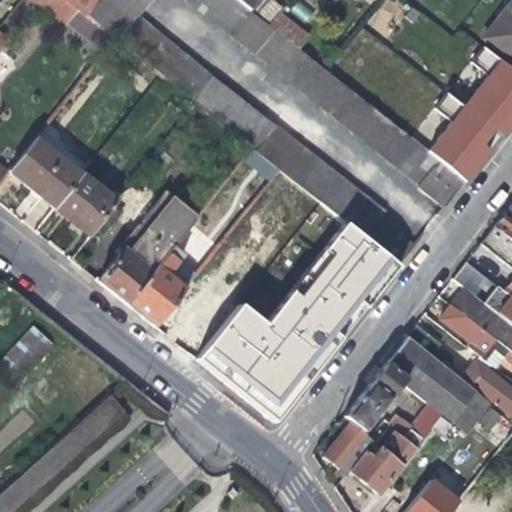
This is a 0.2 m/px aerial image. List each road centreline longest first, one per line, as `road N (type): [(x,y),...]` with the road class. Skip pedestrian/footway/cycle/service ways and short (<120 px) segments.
road 1 (residential): [(511,155),(266,457)]
road 2 (residential): [(0,244),(266,457)]
